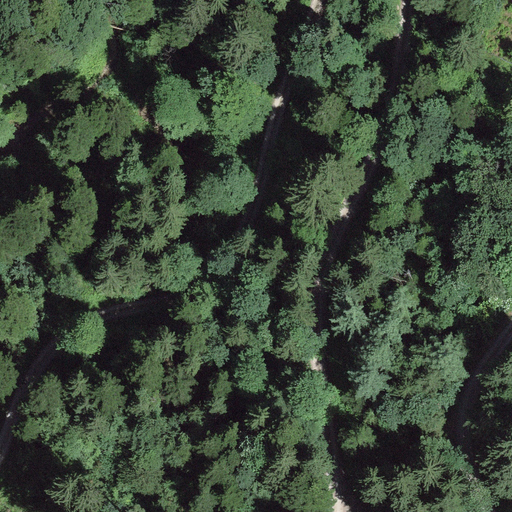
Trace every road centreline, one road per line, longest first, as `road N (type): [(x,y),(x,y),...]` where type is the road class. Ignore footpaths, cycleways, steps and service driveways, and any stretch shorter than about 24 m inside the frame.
road 1 (track): [(324,0),(221,267),(161,302),(94,314),(63,334),(19,384),(0,436)]
road 2 (track): [(411,0),(404,56),(328,274),(318,344),(342,511)]
road 3 (track): [(485,511),(467,453),(465,406),(475,378),(511,332)]
